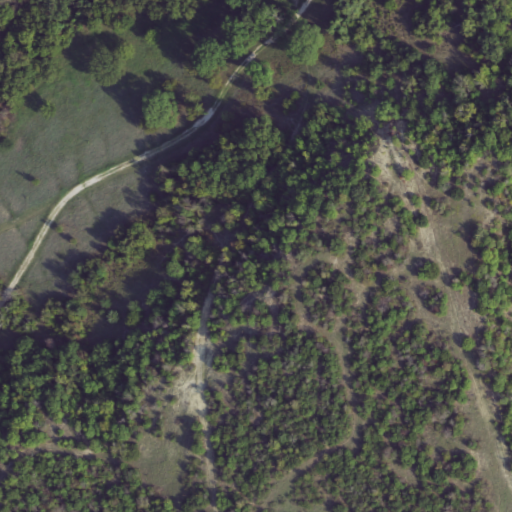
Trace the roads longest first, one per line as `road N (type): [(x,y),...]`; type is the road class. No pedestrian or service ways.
road 1 (track): [(0,223),(169,145),(206,118),(245,62),(306,0)]
road 2 (track): [(0,302),(80,187)]
